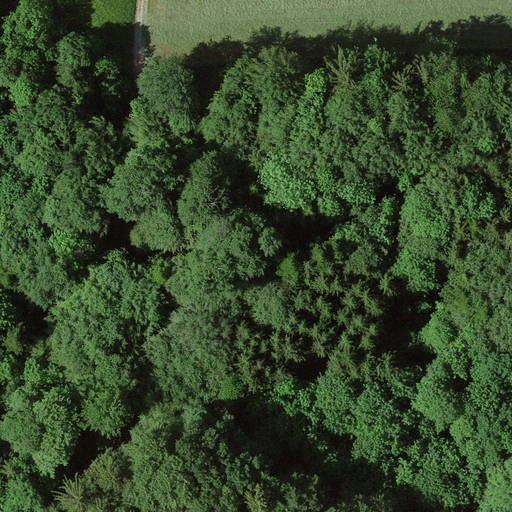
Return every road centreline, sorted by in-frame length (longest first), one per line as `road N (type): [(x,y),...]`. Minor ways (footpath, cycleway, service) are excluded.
road 1 (track): [(511,146),(251,261),(0,435)]
road 2 (track): [(511,347),(216,394),(40,442),(0,445)]
road 3 (track): [(0,415),(119,213),(142,0)]
road 4 (track): [(216,394),(263,415),(285,437),(320,511)]
